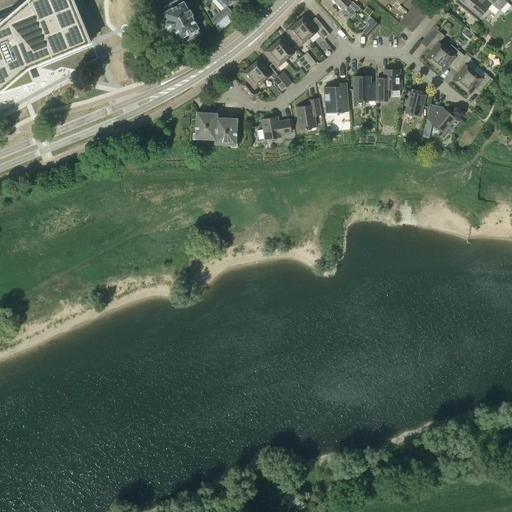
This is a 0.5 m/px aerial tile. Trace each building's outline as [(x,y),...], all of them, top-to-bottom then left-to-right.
[(25,0),(6,17),(0,19),(0,93),(29,69),(92,43),(73,0),(25,0)] [(166,31),(170,31),(175,41),(181,38),(183,43),(200,33),(197,29),(198,28),(191,15),(193,14),(190,9),(188,10),(184,2),(183,2),(181,0),(175,0),(162,8),(169,20),(165,22),(163,26),(166,31)] [(215,0),(224,9),(213,18),(217,23),(225,16),(227,19),(233,13),(226,7),(233,0),(215,0)] [(343,15),(345,13),(350,18),(360,8),(352,1),(350,2),(348,0),(332,0),(343,10),(340,12),(343,15)] [(415,2),(412,0),(404,0),(402,3),(409,9),(415,2)] [(431,9),(420,0),(418,0),(415,5),(426,14),(431,9)] [(420,0),(431,9),(435,3),(431,0),(420,0)] [(456,0),(455,2),(477,21),(491,4),(499,11),(508,0),(456,0)] [(415,5),(410,10),(422,20),(426,14),(415,5)] [(363,11),(365,13),(369,16),(372,11),(367,6),(363,11)] [(410,10),(406,16),(417,25),(422,20),(410,10)] [(369,16),(365,13),(364,15),(366,17),(362,22),(367,27),(362,32),(368,37),(379,25),(376,22),(369,16)] [(305,16),(296,23),(308,39),(317,32),(323,40),(330,34),(317,20),(312,25),(305,16)] [(417,25),(406,16),(401,21),(412,31),(417,25)] [(308,39),(296,23),(287,31),(299,46),(308,39)] [(444,36),(433,27),(423,39),(433,47),(425,57),(434,64),(447,49),(439,42),(444,36)] [(282,38),(273,45),(285,60),(294,53),(282,38)] [(285,60),(273,45),(264,53),(276,68),(285,60)] [(455,55),(447,49),(434,64),(443,72),(451,62),(455,66),(464,55),(459,51),(455,55)] [(302,56),(311,67),(316,64),(307,53),(302,56)] [(464,55),(455,66),(460,70),(452,79),(461,86),(477,66),(469,60),(471,58),(466,53),(464,55)] [(311,67),(302,56),(298,60),(306,71),(311,67)] [(259,59),(250,67),(262,82),(270,76),(282,90),(287,87),(278,76),(270,66),(267,69),(259,59)] [(486,73),(477,66),(461,86),(470,94),(478,85),(482,88),(491,77),(486,73)] [(262,82),(250,67),(241,74),(248,83),(243,88),(251,99),(257,94),(254,89),(262,82)] [(388,101),(388,90),(401,90),(401,78),(399,78),(400,70),(384,70),(384,77),(376,77),(376,101),(388,101)] [(282,72),(278,76),(287,87),(291,83),(282,72)] [(376,101),(376,77),(375,77),(375,82),(370,82),(370,77),(354,77),(354,101),(363,101),(364,101),(369,101),(369,105),(375,105),(375,101),(376,101)] [(346,83),(339,84),(339,87),(323,88),(325,110),(336,109),(337,113),(338,113),(338,112),(348,111),(346,83)] [(278,90),(272,94),(276,99),(282,94),(278,90)] [(420,115),(425,95),(410,91),(405,111),(414,113),(413,114),(415,115),(415,114),(420,115)] [(318,99),(309,100),(309,105),(296,107),(300,129),(305,129),(306,129),(306,128),(316,127),(314,116),(320,115),(318,99)] [(509,116),(511,109),(511,102),(506,99),(500,112),(509,116)] [(436,105),(430,104),(426,119),(430,120),(432,121),(430,123),(442,132),(455,118),(449,112),(450,109),(444,107),(441,110),(436,105)] [(503,114),(498,111),(493,120),(499,123),(503,114)] [(217,113),(196,112),(195,138),(215,139),(215,144),(236,145),(237,118),(217,117),(217,113)] [(261,120),(263,130),(257,131),(259,140),(265,139),(267,139),(268,139),(269,140),(270,140),(272,140),(273,140),(274,139),(275,139),(277,138),(278,138),(279,137),(281,137),(280,135),(291,133),(289,120),(282,121),(282,122),(278,123),(277,117),(261,120)] [(503,141),(506,141),(508,138),(506,137),(508,135),(503,131),(498,136),(503,141)]
